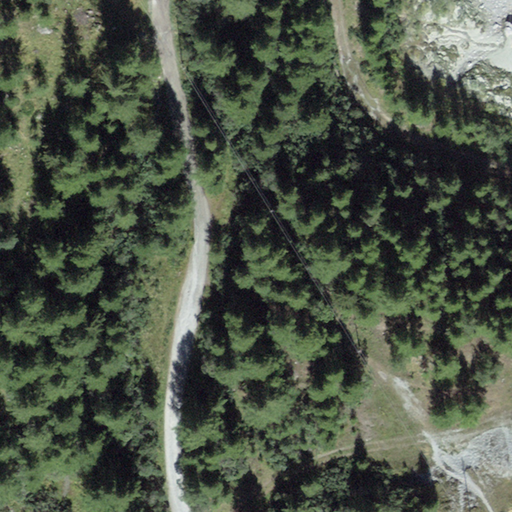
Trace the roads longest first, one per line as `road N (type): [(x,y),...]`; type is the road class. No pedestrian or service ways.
road 1 (track): [(183,511),(173,457),(205,223),(165,0)]
road 2 (track): [(241,511),(288,475),(511,420)]
road 3 (track): [(334,0),(352,88),(379,120),(432,150),(511,178)]
